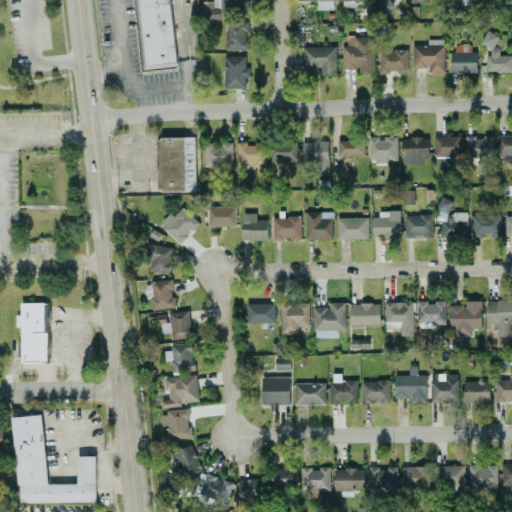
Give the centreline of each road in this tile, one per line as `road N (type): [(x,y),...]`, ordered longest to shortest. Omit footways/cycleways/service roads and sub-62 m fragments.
road 1 (tertiary): [(80,0),(139,511)]
road 2 (residential): [(511,105),(94,118)]
road 3 (residential): [(511,267),(220,270),(226,358)]
road 4 (residential): [(511,431),(234,435),(226,358)]
road 5 (residential): [(125,390),(0,392)]
